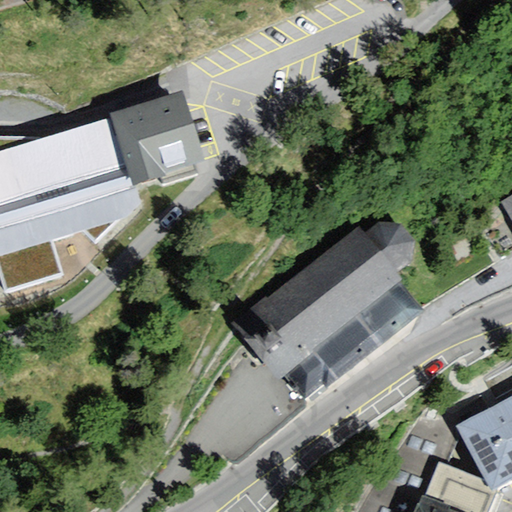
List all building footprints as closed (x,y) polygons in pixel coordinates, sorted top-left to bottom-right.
[(0,264),(8,289),(60,276),(54,232),(139,202),(135,189),(197,170),(177,102),(0,154),(0,264)] [(258,345),(262,349),(265,354),(282,374),(289,369),(308,392),(328,376),(331,379),(420,309),(399,282),(402,279),(397,272),(409,262),(414,243),(407,233),(400,224),(378,224),(366,234),(361,227),(240,322),(252,337),(258,345)] [(511,397),(479,414),(458,425),(491,486),(511,475),(511,397)] [(421,511),(428,497),(437,475),(443,477),(452,418),(445,412),(437,409),(429,406),(421,411),(398,446),(361,498),(352,511),(421,511)] [(443,477),(437,475),(428,497),(421,511),(493,511),(499,500),(443,477)]
